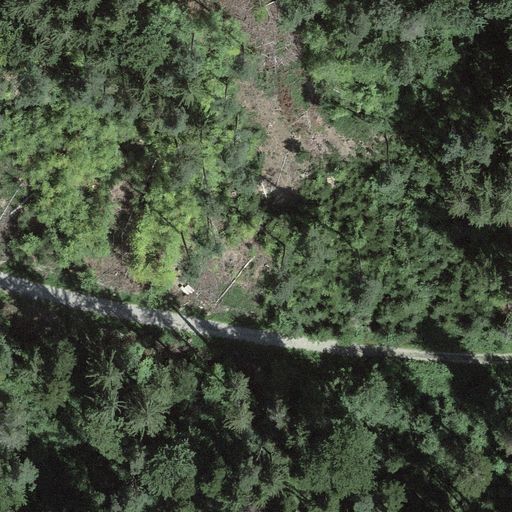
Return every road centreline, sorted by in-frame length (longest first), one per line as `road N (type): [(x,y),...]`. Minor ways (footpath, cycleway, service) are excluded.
road 1 (track): [(0,287),(278,340),(511,356)]
road 2 (track): [(365,0),(511,15)]
